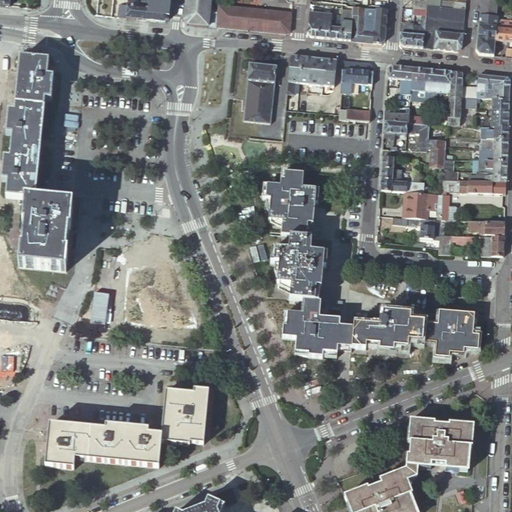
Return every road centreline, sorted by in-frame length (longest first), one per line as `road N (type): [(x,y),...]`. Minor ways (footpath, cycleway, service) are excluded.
road 1 (residential): [(378,56),(367,261),(507,268)]
road 2 (unclassified): [(502,359),(283,445)]
road 3 (unclassified): [(12,511),(10,442),(59,321)]
road 4 (unclassified): [(283,445),(111,511)]
road 5 (tertiary): [(265,402),(249,344),(200,237)]
road 6 (tertiary): [(200,237),(265,402)]
road 7 (tertiary): [(200,237),(174,160),(183,75)]
road 8 (residential): [(502,359),(498,511)]
road 9 (unknown): [(359,305),(505,305)]
road 10 (tertiary): [(67,29),(72,52),(88,66),(183,75)]
